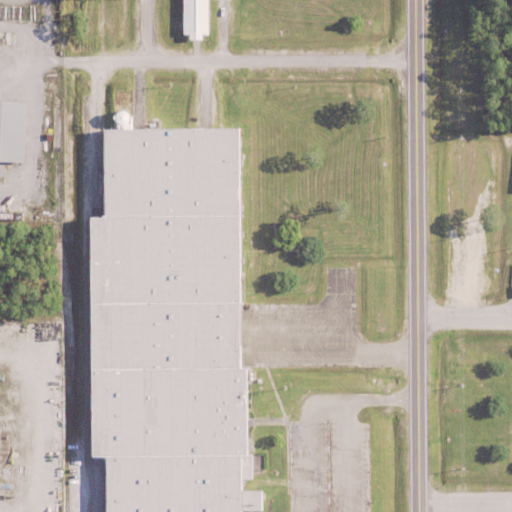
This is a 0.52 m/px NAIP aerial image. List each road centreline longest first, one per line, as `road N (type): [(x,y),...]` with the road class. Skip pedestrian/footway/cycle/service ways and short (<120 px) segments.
road 1 (residential): [(416,511),(411,0)]
road 2 (residential): [(412,58),(143,60),(142,0)]
road 3 (residential): [(143,60),(0,63)]
